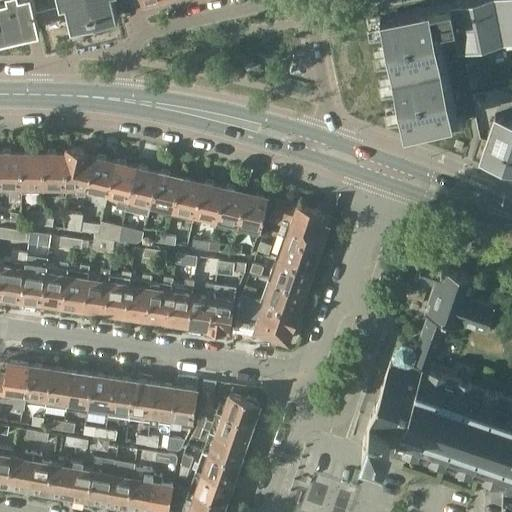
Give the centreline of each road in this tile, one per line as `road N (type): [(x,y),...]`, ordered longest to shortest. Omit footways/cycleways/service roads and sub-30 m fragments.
road 1 (residential): [(313,376),(0,331)]
road 2 (residential): [(306,13),(152,31),(135,42),(116,100)]
road 3 (residential): [(313,376),(388,172)]
road 4 (secondary): [(316,145),(221,114),(116,100)]
road 5 (residential): [(263,511),(313,376)]
road 6 (residential): [(316,145),(328,102),(306,13)]
road 7 (secondary): [(511,216),(388,172)]
